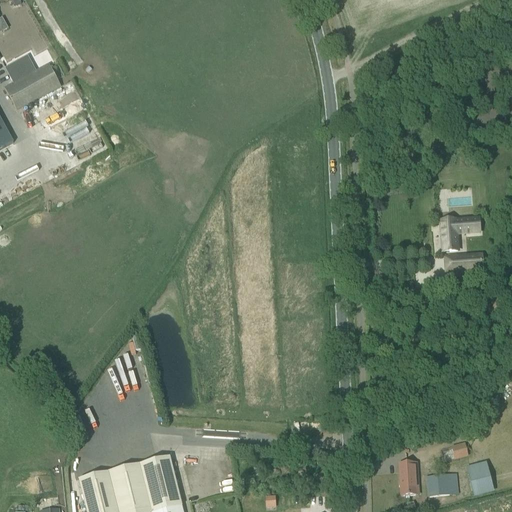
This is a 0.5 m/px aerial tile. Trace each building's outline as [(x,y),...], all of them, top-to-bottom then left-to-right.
[(5,70),(14,85),(36,73),(28,58),(5,70)] [(11,86),(4,90),(17,113),(61,89),(49,66),(36,73),(14,85),(11,86)] [(0,151),(12,145),(0,123),(0,151)] [(439,212),(438,185),(427,185),(428,213),(439,212)] [(445,191),(446,201),(458,200),(457,190),(445,191)] [(441,223),(440,223),(442,238),(442,248),(443,253),(444,253),(446,253),(458,252),(458,251),(457,236),(457,235),(479,233),(480,233),(479,220),(456,222),(456,221),(450,222),(444,222),(441,223)] [(481,256),(457,258),(459,272),(482,270),(481,256)] [(487,301),(474,304),(476,315),(490,311),(487,301)] [(452,461),(467,458),(464,445),(450,447),(452,461)] [(183,511),(170,458),(78,480),(85,511),(183,511)] [(399,465),(401,497),(416,496),(415,485),(418,484),(417,464),(399,465)] [(466,467),(468,481),(485,479),(483,465),(466,467)] [(447,476),(427,478),(429,498),(449,496),(447,476)] [(276,499),(265,500),(266,509),(276,508),(276,499)]
